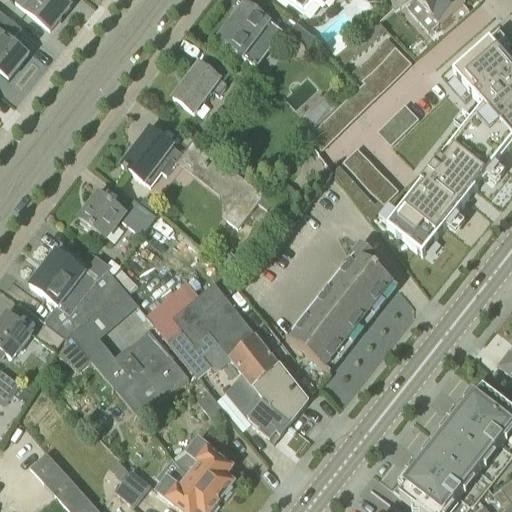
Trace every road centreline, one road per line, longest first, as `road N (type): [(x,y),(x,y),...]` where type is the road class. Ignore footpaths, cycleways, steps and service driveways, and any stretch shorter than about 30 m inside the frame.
road 1 (secondary): [(306,511),(511,251)]
road 2 (residential): [(60,130),(162,0)]
